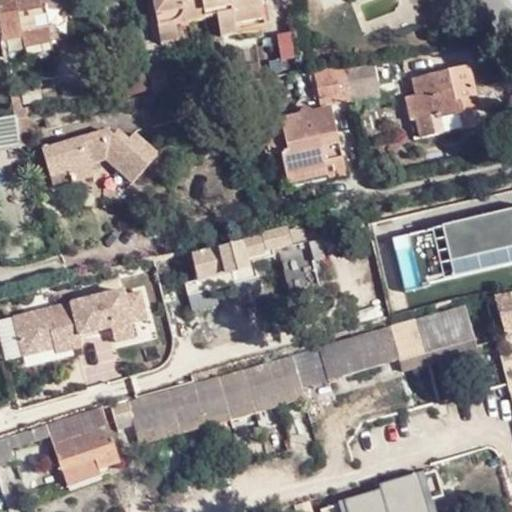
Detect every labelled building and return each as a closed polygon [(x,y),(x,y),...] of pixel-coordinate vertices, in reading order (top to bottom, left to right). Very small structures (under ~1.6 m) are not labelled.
[(0,0),(0,45),(20,42),(14,0),(0,0)] [(14,0),(19,35),(46,31),(43,17),(40,0),(14,0)] [(55,0),(57,14),(67,13),(77,11),(75,0),(55,0)] [(151,0),(156,30),(205,20),(204,14),(202,0),(151,0)] [(202,0),(204,14),(216,12),(219,31),(264,21),(260,0),(202,0)] [(57,14),(43,17),(46,31),(48,44),(72,40),(67,13),(57,14)] [(46,31),(19,35),(20,42),(22,48),(48,44),(46,31)] [(353,104),(354,106),(382,100),(376,67),(346,72),(353,104)] [(477,111),(467,67),(414,81),(418,99),(406,101),(412,125),(418,124),(422,140),(444,135),(440,121),(477,111)] [(353,104),(346,72),(330,76),(335,98),(336,106),(353,104)] [(127,75),(127,92),(165,92),(165,75),(127,75)] [(335,98),(330,76),(316,78),(321,101),(335,98)] [(343,152),(333,111),(282,124),(289,157),(303,154),(305,162),(343,152)] [(26,120),(17,121),(21,150),(31,148),(26,120)] [(21,150),(17,121),(0,123),(0,155),(22,152),(21,150)] [(43,153),(50,179),(68,174),(71,185),(94,179),(92,172),(102,169),(101,163),(104,163),(131,186),(159,154),(133,134),(130,138),(119,130),(113,137),(109,133),(43,153)] [(286,144),(279,146),(289,187),(329,177),(325,165),(345,161),(343,152),(305,162),(303,154),(289,157),(286,144)] [(345,161),(325,165),(329,177),(289,187),(290,193),(349,179),(348,173),(345,161)] [(68,174),(50,179),(54,189),(71,185),(68,174)] [(411,236),(394,241),(406,294),(431,288),(429,279),(453,273),(453,274),(502,262),(503,268),(511,265),(511,211),(443,229),(450,259),(418,267),(411,236)] [(443,229),(411,236),(418,267),(450,259),(443,229)] [(304,235),(303,232),(192,260),(198,286),(250,273),(248,265),(266,260),(265,258),(279,255),(291,306),(322,299),(314,268),(325,265),(315,232),(304,235)] [(74,305),(82,337),(114,329),(117,344),(137,339),(134,324),(150,321),(143,294),(128,297),(126,292),(74,305)] [(511,295),(501,296),(502,302),(506,331),(511,330),(511,295)] [(475,342),(463,300),(411,316),(423,356),(475,342)] [(59,355),(85,348),(82,337),(74,305),(16,319),(26,357),(58,350),(59,355)] [(423,356),(411,316),(372,327),(364,332),(321,345),(332,383),(423,356)] [(478,352),(475,342),(423,356),(332,383),(335,394),(478,352)] [(332,383),(321,345),(291,354),(302,391),(332,383)] [(278,398),(302,391),(291,354),(266,361),(278,398)] [(252,405),(278,398),(266,361),(242,368),(252,405)] [(252,405),(242,368),(218,375),(227,413),(252,405)] [(227,413),(218,375),(190,383),(200,420),(227,413)] [(167,391),(176,427),(200,420),(190,383),(167,391)] [(306,402),(335,394),(332,383),(302,391),(306,402)] [(167,391),(145,397),(156,433),(176,427),(167,391)] [(306,402),(302,391),(278,398),(252,405),(227,413),(200,420),(176,427),(156,433),(159,444),(306,402)] [(145,397),(131,402),(138,431),(139,438),(156,433),(145,397)] [(122,466),(107,408),(47,426),(51,439),(61,473),(97,464),(99,473),(122,466)] [(51,439),(47,426),(7,438),(11,453),(51,439)] [(11,453),(7,438),(0,441),(0,471),(15,466),(11,453)] [(97,464),(61,473),(65,488),(100,479),(99,473),(97,464)] [(435,511),(434,506),(428,508),(426,499),(431,498),(443,494),(436,469),(380,485),(381,490),(320,506),(321,511),(435,511)] [(434,506),(431,498),(426,499),(428,508),(434,506)]
